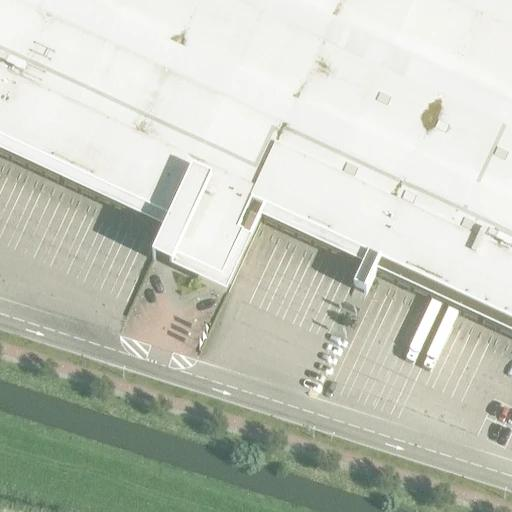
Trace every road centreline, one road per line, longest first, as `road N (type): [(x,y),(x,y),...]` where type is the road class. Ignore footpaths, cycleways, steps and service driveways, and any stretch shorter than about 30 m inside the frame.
road 1 (unclassified): [(0,318),(511,479)]
road 2 (unknown): [(0,250),(78,303),(122,356)]
